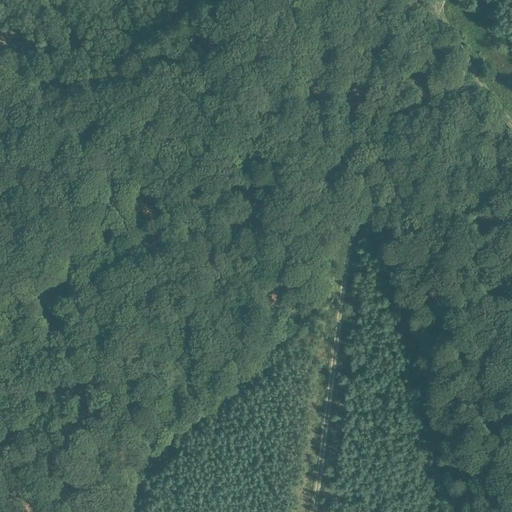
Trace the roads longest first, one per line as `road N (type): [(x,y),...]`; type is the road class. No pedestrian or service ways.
road 1 (track): [(312,511),(351,235),(394,105),(438,7)]
road 2 (track): [(438,7),(261,6),(81,89),(0,74)]
